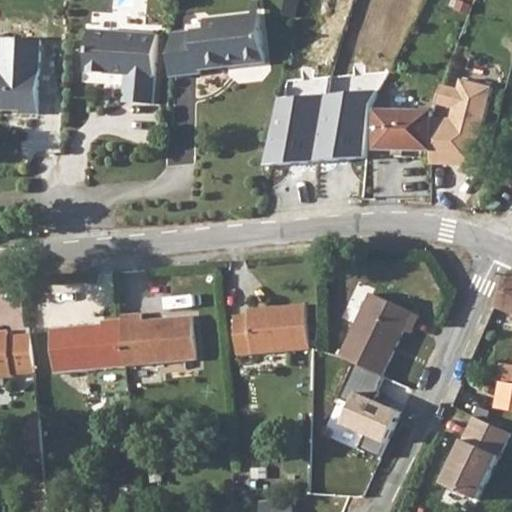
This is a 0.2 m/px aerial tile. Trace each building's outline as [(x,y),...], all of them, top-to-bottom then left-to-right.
[(262,0),(250,1),(251,11),(262,11),(262,0)] [(172,33),(169,79),(201,76),(201,71),(225,68),(230,62),(239,61),(244,66),(264,64),(259,15),(207,20),(207,29),(172,33)] [(156,34),(89,29),(86,71),(125,74),(123,101),(152,103),(156,34)] [(0,110),(17,110),(17,116),(37,116),(38,38),(0,37),(0,110)] [(376,91),(322,95),(311,160),(362,157),(366,102),(376,91)] [(262,166),(311,160),(322,95),(278,97),(262,166)] [(379,111),(378,151),(434,153),(435,112),(379,111)] [(511,274),(511,275),(497,309),(511,315),(511,365),(502,364),(499,383),(511,385),(511,274)] [(401,337),(370,328),(378,303),(370,299),(342,358),(354,364),(383,377),(401,337)] [(378,303),(370,328),(401,337),(404,331),(411,333),(419,318),(378,303)] [(310,349),(306,307),(247,311),(247,319),(233,321),(236,356),(310,349)] [(138,314),(119,316),(119,322),(124,368),(193,362),(189,318),(140,322),(138,314)] [(124,368),(119,322),(105,323),(105,326),(49,331),(54,376),(124,368)] [(0,380),(10,380),(10,376),(32,374),(28,337),(6,339),(5,333),(0,333),(0,380)] [(373,401),(383,377),(354,364),(337,401),(323,432),(358,447),(364,435),(385,443),(397,412),(373,401)] [(511,432),(480,418),(450,485),(486,503),(511,447),(511,432)] [(296,511),(295,500),(265,502),(265,511),(296,511)]
